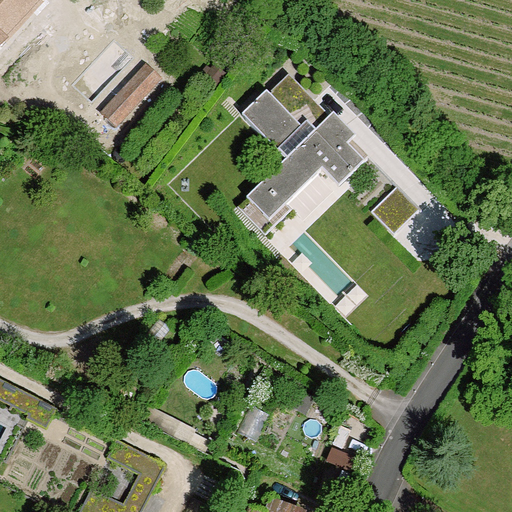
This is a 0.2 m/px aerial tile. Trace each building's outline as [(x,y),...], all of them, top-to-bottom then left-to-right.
[(225,75),(216,68),(205,82),(215,89),(225,75)] [(318,132),(331,119),(290,76),(270,96),(304,130),(310,124),(318,132)] [(341,187),(370,159),(354,141),(356,139),(335,116),(331,119),(318,132),(310,124),(304,130),(270,96),(268,93),(243,117),(287,161),(239,208),(266,237),(292,212),(287,206),(323,170),(341,187)] [(421,211),(398,188),(372,213),(394,237),(421,211)] [(48,430),(57,410),(0,381),(0,401),(30,417),(28,420),(48,430)] [(126,468),(134,450),(117,442),(108,460),(126,468)] [(166,468),(134,450),(126,468),(141,474),(159,483),(166,468)] [(143,511),(159,483),(141,474),(125,506),(93,490),(80,511),(143,511)] [(300,511),(272,501),(267,511),(300,511)]
